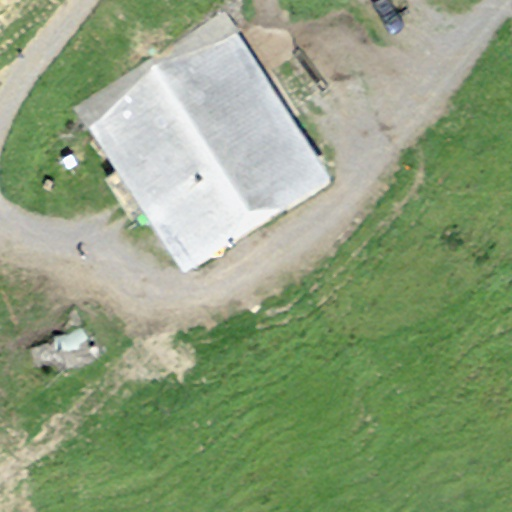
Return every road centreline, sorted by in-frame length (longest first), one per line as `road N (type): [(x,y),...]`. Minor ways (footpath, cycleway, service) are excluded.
road 1 (track): [(0,219),(31,245),(212,312),(270,294),(377,201),(511,10)]
road 2 (track): [(89,0),(0,125)]
